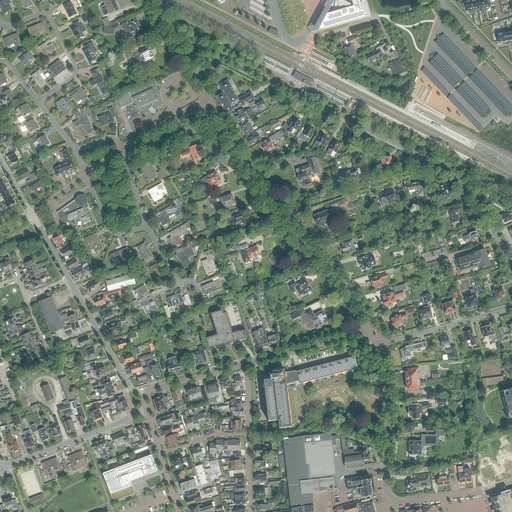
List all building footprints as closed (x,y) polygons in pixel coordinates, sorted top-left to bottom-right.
[(9,4),(11,3),(9,0),(8,0),(7,1),(6,0),(2,0),(0,1),(0,7),(3,14),(11,10),(9,4)] [(20,0),(25,9),(33,5),(30,0),(29,0),(20,0)] [(100,7),(104,16),(105,19),(102,20),(104,26),(110,24),(106,15),(108,14),(109,14),(118,10),(114,0),(102,0),(105,5),(100,7)] [(317,31),(348,22),(370,16),(365,0),(334,0),(332,4),(331,4),(330,4),(330,5),(329,5),(329,6),(330,6),(330,7),(327,14),(326,14),(322,21),(321,21),(320,21),(320,22),(320,23),(320,24),(321,24),(317,31)] [(470,0),(464,1),(466,11),(470,10),(470,13),(472,13),(470,0)] [(481,0),(475,0),(478,9),(481,8),(481,11),(484,11),(481,0)] [(69,18),(76,14),(70,1),(63,5),(69,18)] [(132,36),(142,31),(137,20),(128,24),(127,22),(121,25),(124,31),(125,30),(129,38),(130,38),(133,37),(132,36)] [(84,36),(82,33),(86,31),(83,25),(82,26),(81,24),(80,24),(78,21),(73,24),(74,28),(71,29),(73,34),(74,33),(77,40),(84,36)] [(43,22),(38,24),(28,28),(31,36),(46,30),(43,22)] [(121,30),(117,22),(100,31),(101,31),(105,38),(104,38),(104,39),(109,36),(110,35),(109,36),(110,33),(113,31),(116,32),(115,33),(121,30)] [(371,24),(352,29),(353,33),(372,27),(371,24)] [(277,34),(278,32),(271,28),(270,28),(268,32),(276,36),(277,34)] [(3,39),(6,47),(14,43),(15,47),(21,44),(17,33),(3,39)] [(475,67),(443,34),(434,43),(466,76),(475,67)] [(353,36),(347,39),(350,45),(356,42),(353,36)] [(96,59),(93,54),(97,52),(92,42),(84,47),(85,50),(83,51),(89,63),(96,59)] [(44,56),(56,49),(52,43),(47,46),(45,43),(38,47),(44,56)] [(384,52),(382,48),(384,47),(383,43),(375,47),(377,51),(372,53),(366,56),(369,62),(375,59),(375,60),(383,56),(381,53),(384,52)] [(350,46),(344,48),(345,48),(343,49),(342,51),(343,53),(345,53),(347,53),(349,58),(356,55),(355,53),(356,53),(352,45),(350,46)] [(154,60),(155,59),(154,57),(152,56),(149,49),(133,57),(130,51),(124,54),(127,60),(132,58),(135,65),(143,61),(145,65),(151,62),(152,64),(154,63),(154,61),(154,60)] [(313,50),(310,57),(332,68),(335,63),(331,61),(334,57),(328,54),(327,57),(313,50)] [(390,53),(393,60),(399,57),(396,50),(390,53)] [(31,60),(34,58),(29,51),(18,60),(23,66),(29,62),(28,61),(30,59),(31,60)] [(453,87),(462,79),(438,54),(429,62),(453,87)] [(388,63),(395,76),(396,76),(398,79),(409,73),(408,70),(406,71),(399,58),(388,63)] [(56,77),(66,69),(59,60),(49,68),(56,77)] [(100,77),(98,73),(100,71),(99,68),(96,69),(90,72),(92,75),(93,74),(96,79),(89,82),(91,86),(98,83),(104,95),(109,92),(102,81),(103,80),(101,76),(100,77)] [(421,71),(445,96),(449,93),(424,68),(421,71)] [(511,108),(511,105),(477,69),(468,78),(505,116),(511,108)] [(40,88),(46,84),(39,75),(42,73),(39,70),(32,75),(35,79),(34,79),(40,88)] [(311,81),(312,80),(308,78),(307,79),(298,74),(296,78),(303,82),(302,83),(305,84),(305,83),(312,86),(314,82),(311,81)] [(233,110),(254,99),(251,92),(238,99),(228,81),(219,85),(223,93),(217,97),(226,115),(233,111),(233,110)] [(126,106),(128,111),(127,112),(128,114),(129,114),(132,120),(133,120),(139,117),(138,115),(150,110),(152,112),(154,111),(152,109),(163,104),(154,82),(116,98),(121,108),(126,106)] [(490,108),(464,82),(455,90),(481,117),(490,108)] [(82,102),(88,97),(79,87),(76,90),(78,92),(71,97),(76,103),(80,99),(82,102)] [(3,93),(1,90),(0,90),(0,101),(1,101),(3,103),(4,103),(6,102),(7,102),(14,98),(10,89),(3,93)] [(479,131),(482,128),(451,95),(447,98),(479,131)] [(88,98),(94,106),(98,104),(91,96),(88,98)] [(65,116),(73,110),(63,98),(55,104),(65,116)] [(254,100),(248,104),(252,110),(256,108),(258,113),(267,107),(263,100),(256,104),(254,100)] [(20,123),(25,120),(23,117),(31,112),(26,104),(18,108),(22,116),(17,119),(19,123),(20,123)] [(108,109),(110,112),(98,117),(102,127),(114,122),(113,118),(116,117),(112,107),(108,109)] [(74,127),(81,125),(85,126),(88,135),(93,133),(87,117),(91,116),(88,108),(79,112),(75,115),(77,121),(73,123),(74,127)] [(248,117),(252,115),(249,109),(244,111),(242,109),(234,114),(235,116),(234,116),(238,123),(248,118),(248,117)] [(284,130),(291,134),(293,129),(296,131),(301,123),(294,119),(291,123),(290,123),(289,126),(285,124),(282,127),(285,129),(284,130)] [(27,123),(25,120),(20,123),(19,123),(18,124),(22,132),(28,128),(30,133),(38,129),(33,120),(27,123)] [(277,120),(270,124),(272,129),(280,124),(277,120)] [(245,135),(253,131),(248,122),(240,126),(245,135)] [(309,138),(314,130),(308,127),(305,131),(300,138),(304,140),(306,137),(309,138)] [(6,137),(9,135),(6,129),(1,132),(2,134),(0,135),(0,143),(1,143),(1,144),(8,140),(6,137)] [(272,146),(270,142),(278,138),(279,140),(285,137),(282,130),(268,138),(269,139),(262,143),(264,146),(262,147),(264,151),(272,146)] [(250,145),(260,139),(257,134),(247,139),(250,145)] [(322,146),(327,137),(321,134),(318,139),(317,138),(313,146),(317,148),(319,144),(322,146)] [(42,149),(49,144),(45,135),(38,139),(36,136),(31,138),(33,143),(37,141),(42,149)] [(336,153),(340,145),(333,140),(331,145),(330,145),(326,153),(330,155),(332,151),(336,153)] [(194,160),(196,159),(197,159),(198,160),(199,160),(200,159),(201,157),(197,149),(202,146),(200,143),(189,149),(188,147),(178,152),(181,159),(189,155),(191,158),(193,158),(194,160)] [(7,158),(8,159),(9,159),(12,163),(14,162),(15,162),(18,160),(14,153),(17,152),(15,148),(9,151),(10,153),(6,155),(7,156),(6,157),(7,158)] [(72,162),(69,156),(67,150),(61,152),(60,153),(62,159),(64,158),(66,164),(54,169),(56,175),(75,168),(72,161),(72,162)] [(311,184),(309,178),(314,177),(313,176),(320,173),(315,157),(307,160),(310,165),(298,169),(300,176),(298,176),(300,182),(304,180),(306,186),(311,184)] [(381,159),(383,169),(392,166),(390,157),(381,159)] [(160,180),(165,177),(161,171),(156,173),(150,162),(140,168),(148,182),(158,176),(160,180)] [(28,177),(29,180),(37,176),(35,173),(30,175),(27,169),(17,174),(21,181),(28,177)] [(352,178),(358,176),(355,169),(338,174),(340,181),(347,179),(348,180),(352,179),(352,178)] [(203,179),(205,182),(207,181),(208,182),(218,177),(217,175),(217,174),(216,173),(215,172),(211,174),(208,175),(208,176),(203,179)] [(38,179),(37,176),(29,180),(31,183),(27,185),(31,192),(41,187),(39,184),(42,182),(40,178),(38,179)] [(219,178),(218,177),(208,182),(207,181),(205,182),(209,188),(213,186),(214,187),(217,186),(217,184),(221,182),(220,181),(221,180),(220,179),(219,178)] [(403,181),(404,185),(403,185),(404,189),(406,189),(407,191),(407,190),(408,191),(415,189),(414,183),(410,184),(409,179),(406,180),(403,181)] [(453,190),(451,190),(449,180),(438,183),(441,193),(439,193),(441,200),(455,196),(453,190)] [(422,188),(423,188),(422,182),(414,183),(415,189),(416,196),(418,195),(418,194),(420,193),(421,192),(422,190),(422,188)] [(160,194),(166,191),(162,183),(151,189),(154,194),(150,195),(154,202),(162,198),(160,194)] [(6,187),(0,189),(0,193),(2,196),(9,192),(6,187)] [(393,189),(386,192),(389,202),(396,199),(393,189)] [(403,189),(398,190),(401,200),(406,198),(403,189)] [(9,192),(2,196),(5,201),(12,197),(9,192)] [(389,202),(386,192),(379,194),(382,204),(389,202)] [(223,207),(234,203),(231,195),(220,199),(223,207)] [(85,209),(87,208),(89,207),(86,200),(85,198),(83,197),(82,196),(80,197),(79,197),(79,198),(77,199),(57,212),(57,213),(62,225),(72,220),(72,219),(76,217),(80,220),(83,225),(90,221),(85,209)] [(12,197),(5,201),(8,207),(15,203),(12,197)] [(342,198),(329,203),(331,209),(344,204),(342,198)] [(176,205),(172,207),(172,206),(160,213),(162,216),(158,218),(163,226),(167,224),(167,223),(171,221),(169,217),(175,214),(176,216),(180,214),(176,205)] [(452,223),(453,223),(454,226),(459,224),(458,221),(459,221),(456,212),(462,209),(460,206),(456,208),(448,210),(452,223)] [(331,220),(334,218),(331,210),(327,211),(313,216),(317,225),(320,224),(321,227),(322,227),(324,226),(325,225),(324,223),(331,220)] [(511,214),(511,213),(509,215),(508,214),(502,217),(505,222),(511,219),(511,221),(511,214)] [(234,222),(244,219),(242,214),(232,217),(231,215),(223,218),(225,223),(233,220),(234,222)] [(247,225),(244,219),(234,222),(236,229),(247,225)] [(173,248),(177,245),(178,247),(184,244),(180,237),(188,233),(186,230),(190,228),(190,226),(188,222),(185,224),(169,233),(171,237),(168,239),(173,248)] [(475,241),(475,240),(474,239),(477,238),(478,237),(478,236),(478,235),(477,234),(476,231),(472,232),(467,234),(466,231),(460,233),(461,234),(457,236),(459,240),(462,238),(463,241),(465,240),(466,243),(468,242),(468,241),(471,240),(472,243),(475,241)] [(57,246),(64,242),(62,239),(62,237),(64,236),(62,232),(57,234),(58,237),(53,239),(57,246)] [(354,234),(356,240),(363,238),(361,232),(354,234)] [(91,254),(103,248),(96,233),(84,238),(91,254)] [(355,251),(355,249),(357,248),(356,244),(354,245),(352,239),(341,242),(343,247),(342,247),(344,252),(345,251),(346,254),(349,253),(355,251)] [(190,243),(193,248),(200,244),(197,240),(190,243)] [(145,261),(152,257),(144,243),(136,248),(144,261),(145,261)] [(195,255),(191,249),(193,248),(190,243),(183,247),(185,251),(184,252),(183,251),(177,255),(184,268),(191,264),(188,258),(195,255)] [(237,252),(240,251),(244,263),(250,261),(250,260),(253,259),(255,262),(259,260),(257,257),(260,256),(256,246),(248,249),(246,244),(240,246),(238,246),(237,247),(233,245),(231,249),(237,252)] [(68,256),(74,253),(70,246),(66,248),(67,248),(60,252),(64,257),(67,255),(68,256)] [(111,254),(114,261),(118,260),(120,266),(131,261),(126,248),(111,254)] [(479,270),(479,268),(489,265),(488,260),(491,259),(490,253),(486,254),(484,249),(474,252),(474,254),(457,259),(461,272),(474,268),(475,271),(479,270)] [(211,258),(214,257),(213,253),(206,256),(207,259),(201,262),(206,274),(216,270),(211,258)] [(379,262),(382,261),(380,256),(377,257),(377,255),(368,258),(367,256),(358,259),(360,264),(359,264),(359,266),(360,265),(361,270),(370,268),(369,264),(379,262)] [(12,266),(10,260),(8,257),(4,258),(6,262),(2,263),(5,272),(6,276),(8,275),(7,273),(10,272),(9,267),(12,266)] [(447,258),(423,265),(424,267),(448,260),(447,258)] [(74,268),(79,265),(75,259),(72,260),(71,262),(67,264),(69,269),(73,267),(74,268)] [(27,268),(36,265),(34,260),(23,264),(24,266),(26,265),(27,268)] [(82,267),(81,268),(72,273),(75,279),(80,276),(81,277),(82,277),(84,276),(85,274),(84,274),(86,272),(87,273),(89,271),(91,274),(94,272),(88,262),(83,265),(82,267)] [(159,278),(163,276),(156,264),(149,268),(155,280),(159,278)] [(133,274),(105,281),(108,291),(120,288),(135,284),(133,274)] [(382,280),(388,278),(386,274),(380,276),(380,275),(370,279),(372,284),(371,284),(372,286),(373,287),(376,286),(377,288),(381,287),(380,285),(383,284),(382,280)] [(41,280),(39,275),(30,278),(28,279),(29,281),(31,280),(32,283),(41,280)] [(219,279),(205,285),(202,286),(204,292),(204,291),(206,295),(223,289),(219,279)] [(97,289),(100,287),(97,280),(94,282),(93,282),(86,285),(89,292),(97,289)] [(303,295),(312,290),(306,280),(297,285),(294,281),(288,285),(290,289),(294,287),(300,296),(303,294),(303,295)] [(474,294),(482,292),(480,284),(475,285),(474,282),(471,283),(473,289),(469,290),(471,296),(465,298),(467,304),(466,304),(467,308),(477,305),(474,294)] [(500,298),(504,296),(501,287),(499,287),(498,282),(493,283),(494,289),(493,289),(496,299),(500,298)] [(140,305),(148,300),(146,297),(150,295),(144,286),(134,291),(140,300),(138,301),(140,305)] [(105,299),(122,294),(120,288),(102,293),(103,295),(93,300),(96,306),(106,302),(105,299)] [(383,301),(383,302),(383,304),(384,305),(388,305),(388,307),(393,306),(392,303),(395,302),(394,298),(404,295),(402,290),(392,293),(382,296),(383,300),(383,301)] [(187,305),(191,304),(188,295),(182,297),(180,293),(166,298),(170,307),(168,308),(170,313),(174,311),(173,306),(183,303),(184,306),(187,305)] [(432,302),(430,294),(423,296),(425,304),(432,302)] [(39,302),(46,321),(59,316),(52,297),(39,302)] [(148,300),(140,305),(142,309),(144,307),(149,316),(159,311),(153,301),(149,303),(148,300)] [(444,314),(455,311),(452,301),(447,303),(448,303),(442,305),(444,314)] [(114,316),(112,311),(121,308),(120,303),(110,306),(111,309),(101,313),(104,320),(114,316)] [(416,308),(415,306),(405,308),(406,314),(415,311),(414,308),(416,308)] [(421,320),(431,317),(429,309),(428,306),(423,308),(423,310),(419,311),(421,320)] [(232,333),(226,312),(223,313),(222,310),(210,314),(217,335),(206,338),(208,348),(215,346),(216,348),(217,348),(217,347),(221,346),(222,346),(222,344),(234,341),(235,343),(235,341),(245,338),(243,330),(232,333)] [(315,328),(328,322),(322,311),(314,315),(312,311),(301,316),(307,328),(310,327),(310,328),(314,326),(315,328)] [(67,313),(59,316),(63,327),(66,326),(64,322),(69,321),(71,324),(78,321),(75,314),(68,317),(67,313)] [(7,321),(4,322),(6,327),(14,324),(16,323),(15,321),(13,322),(12,319),(14,318),(12,314),(5,317),(7,321)] [(393,326),(398,325),(399,325),(401,325),(401,324),(402,323),(401,320),(407,318),(406,314),(400,316),(400,315),(398,315),(391,317),(392,321),(392,322),(393,326)] [(63,327),(59,316),(46,321),(51,333),(64,329),(63,327)] [(80,328),(78,321),(71,324),(66,326),(67,329),(72,327),(73,331),(74,330),(74,331),(76,331),(76,330),(80,328)] [(118,327),(121,326),(120,322),(117,323),(116,323),(108,326),(110,332),(119,329),(118,327)] [(6,327),(8,332),(21,326),(20,324),(15,326),(14,324),(6,327)] [(24,332),(22,326),(21,326),(8,332),(10,336),(8,337),(7,338),(8,340),(9,340),(14,338),(13,336),(18,333),(19,335),(24,332)] [(497,341),(496,339),(495,334),(492,335),(490,329),(489,329),(488,326),(481,328),(484,337),(489,336),(491,340),(491,343),(497,341)] [(265,337),(262,327),(256,328),(257,331),(258,335),(259,335),(262,347),(267,346),(265,337)] [(475,344),(478,343),(477,338),(474,338),(473,335),(472,336),(471,330),(464,332),(466,341),(470,340),(471,345),(475,344)] [(261,347),(262,347),(259,335),(258,335),(257,331),(254,332),(256,338),(257,337),(258,339),(254,340),(256,349),(261,348),(261,347)] [(21,336),(23,341),(33,337),(32,335),(30,336),(29,333),(21,336)] [(33,337),(23,341),(25,346),(35,341),(35,340),(36,340),(35,338),(39,336),(39,334),(33,337)] [(451,352),(450,347),(447,336),(439,338),(442,347),(446,346),(447,353),(451,352)] [(88,337),(78,341),(77,338),(70,340),(72,346),(77,344),(78,345),(80,345),(80,347),(90,343),(88,337)] [(129,339),(125,340),(117,342),(119,349),(127,346),(131,345),(129,339)] [(25,346),(27,351),(37,346),(40,345),(39,345),(39,343),(36,344),(35,341),(25,346)] [(412,350),(426,346),(425,341),(421,342),(421,343),(405,347),(405,348),(399,349),(402,360),(406,359),(406,357),(410,356),(409,352),(413,351),(412,350)] [(43,343),(39,345),(40,345),(37,346),(27,351),(29,355),(38,352),(39,351),(40,350),(39,347),(43,345),(43,343)] [(207,350),(205,345),(197,347),(199,352),(193,353),(194,359),(195,365),(207,362),(204,351),(207,350)] [(457,359),(454,346),(450,347),(451,352),(452,355),(447,355),(448,360),(457,359)] [(124,360),(125,360),(126,363),(130,361),(131,362),(132,361),(133,361),(134,360),(137,359),(135,355),(140,354),(138,348),(130,350),(131,354),(124,356),(124,357),(124,358),(124,360)] [(94,349),(86,352),(85,349),(79,351),(81,356),(83,355),(84,357),(88,356),(89,360),(97,357),(94,349)] [(39,355),(38,352),(29,355),(31,360),(42,356),(41,354),(39,355)] [(151,353),(138,358),(139,362),(153,358),(151,353)] [(153,359),(155,366),(150,368),(154,380),(159,378),(157,370),(161,369),(157,357),(153,359)] [(180,364),(180,363),(180,362),(179,361),(176,362),(175,357),(168,359),(171,367),(168,367),(169,372),(181,369),(180,364)] [(279,428),(291,427),(286,384),(294,382),(295,385),(299,384),(357,368),(354,357),(296,372),(296,371),(285,372),(284,369),(272,371),(272,375),(270,375),(270,379),(263,380),(268,421),(278,420),(279,428)] [(480,363),(481,370),(501,367),(501,370),(504,370),(503,366),(501,366),(500,360),(480,363)] [(138,375),(147,372),(146,367),(142,369),(140,362),(134,364),(131,365),(131,367),(130,367),(132,374),(138,372),(138,375)] [(99,366),(98,365),(96,366),(95,363),(84,367),(85,371),(82,372),(82,373),(82,375),(84,375),(87,374),(91,373),(92,376),(93,375),(94,378),(103,374),(101,371),(105,369),(103,365),(99,366)] [(419,375),(417,376),(417,372),(419,372),(418,368),(407,369),(407,372),(405,373),(406,377),(405,377),(406,385),(407,385),(407,389),(409,389),(409,392),(420,391),(420,388),(418,388),(418,384),(419,384),(426,383),(426,380),(419,381),(419,375)] [(57,407),(59,412),(70,408),(68,400),(75,398),(73,395),(63,370),(57,373),(64,391),(67,400),(62,402),(63,403),(63,405),(57,407)] [(146,381),(146,380),(151,378),(149,373),(148,371),(147,372),(138,375),(139,377),(137,378),(139,384),(142,383),(142,384),(143,383),(146,381)] [(502,376),(482,379),(483,386),(503,383),(502,377),(505,376),(505,373),(502,373),(502,376)] [(242,385),(240,376),(234,377),(236,387),(240,386),(241,390),(243,389),(242,385)] [(226,389),(226,388),(228,387),(230,393),(235,397),(240,397),(240,393),(234,393),(231,383),(229,383),(228,377),(219,380),(219,382),(221,387),(222,390),(226,389)] [(111,381),(107,383),(106,379),(100,382),(102,385),(103,385),(104,387),(101,389),(101,388),(97,389),(94,390),(95,394),(98,392),(102,391),(105,390),(113,387),(111,381)] [(206,391),(221,387),(219,382),(217,382),(216,379),(204,382),(206,391)] [(54,399),(50,388),(48,384),(41,387),(40,385),(38,386),(39,390),(41,389),(46,402),(54,399)] [(196,387),(196,386),(193,386),(188,387),(185,388),(187,393),(186,393),(187,395),(189,394),(189,395),(201,392),(202,397),(206,396),(204,388),(200,389),(200,387),(197,388),(196,387)] [(113,387),(105,390),(108,396),(115,393),(113,387)] [(511,417),(511,388),(500,391),(500,392),(503,391),(510,417),(507,418),(511,417)] [(30,405),(24,389),(17,391),(23,408),(30,405)] [(183,405),(186,404),(185,398),(181,399),(179,390),(171,392),(173,397),(173,398),(174,401),(177,400),(178,404),(182,403),(183,405)] [(123,394),(106,401),(102,402),(102,400),(98,402),(100,407),(102,412),(111,408),(111,410),(109,411),(111,415),(121,411),(122,412),(128,409),(123,394)] [(166,403),(169,402),(167,396),(163,397),(163,395),(158,397),(159,398),(157,399),(156,398),(152,400),(156,412),(157,412),(163,411),(163,412),(167,410),(166,407),(167,406),(166,403)] [(86,419),(83,414),(80,406),(77,408),(74,401),(69,402),(73,415),(74,416),(78,414),(79,416),(76,417),(78,421),(79,421),(81,426),(85,424),(83,420),(86,419)] [(241,409),(241,405),(241,401),(230,402),(231,410),(236,410),(236,415),(241,415),(243,415),(243,409),(241,409)] [(102,417),(99,409),(100,408),(98,402),(92,404),(95,411),(90,412),(91,415),(93,416),(94,420),(96,419),(97,420),(99,419),(100,418),(102,417)] [(420,404),(420,405),(418,405),(418,404),(411,405),(411,409),(408,409),(409,416),(412,415),(412,419),(419,418),(419,414),(423,414),(422,408),(429,408),(429,403),(420,404)] [(205,412),(202,413),(205,423),(211,421),(208,411),(207,411),(206,408),(204,408),(205,412)] [(64,411),(66,417),(73,415),(71,409),(64,411)] [(194,417),(191,418),(194,427),(199,426),(199,425),(195,411),(192,412),(193,416),(194,415),(194,417)] [(199,425),(205,423),(202,413),(198,414),(197,413),(198,413),(197,411),(195,411),(199,425)] [(169,424),(173,423),(172,421),(181,418),(179,412),(167,416),(159,418),(161,426),(166,425),(169,424)] [(11,417),(14,426),(21,423),(18,414),(11,417)] [(187,429),(194,427),(191,418),(187,419),(186,415),(183,416),(187,429)] [(67,431),(74,428),(72,423),(73,423),(72,419),(63,422),(67,431)] [(57,435),(61,433),(59,430),(60,428),(59,425),(54,427),(53,423),(49,425),(53,437),(57,435)] [(178,426),(173,428),(172,426),(173,425),(173,423),(169,424),(170,426),(162,429),(164,435),(180,430),(178,426)] [(136,428),(139,439),(140,439),(141,444),(133,447),(134,450),(139,448),(146,446),(144,441),(148,439),(143,425),(136,428)] [(45,428),(43,429),(43,427),(39,429),(40,430),(39,430),(43,441),(48,438),(47,435),(47,433),(45,428)] [(421,435),(420,441),(409,441),(409,455),(421,455),(421,449),(422,449),(422,445),(438,446),(438,436),(445,436),(445,429),(435,429),(435,435),(421,435)] [(31,435),(29,430),(23,432),(25,437),(23,437),(22,439),(24,443),(25,443),(26,447),(30,446),(30,447),(34,445),(32,441),(33,441),(31,435)] [(5,433),(9,443),(11,448),(13,448),(14,452),(18,450),(17,446),(18,446),(16,440),(14,441),(10,431),(5,433)] [(125,443),(130,441),(128,435),(124,436),(123,432),(112,437),(115,444),(124,441),(125,443)] [(166,437),(167,442),(177,439),(176,437),(178,436),(178,433),(166,437)] [(302,436),(283,439),(290,510),(290,511),(313,511),(311,491),(327,489),(327,482),(336,481),(331,433),(302,436)] [(99,442),(105,459),(108,458),(104,448),(107,447),(104,439),(99,442)] [(103,460),(105,459),(99,442),(93,444),(96,452),(99,450),(103,460)] [(263,444),(263,446),(255,447),(255,453),(263,453),(263,450),(271,450),(271,444),(263,444)] [(200,446),(195,448),(199,458),(200,457),(201,459),(203,458),(200,446)] [(199,458),(195,448),(190,449),(194,461),(197,460),(196,458),(199,458)] [(349,449),(342,450),(344,459),(344,458),(346,468),(364,465),(363,460),(368,459),(367,454),(366,450),(358,452),(354,452),(354,449),(349,450),(349,449)] [(82,451),(75,453),(77,461),(84,458),(82,451)] [(77,461),(75,453),(67,456),(70,463),(77,461)] [(509,453),(503,454),(504,458),(503,458),(507,472),(511,470),(511,463),(511,464),(509,453)] [(132,486),(130,481),(157,471),(151,455),(103,473),(110,494),(132,486)] [(184,463),(187,462),(188,467),(193,466),(189,456),(185,457),(186,458),(182,459),(181,455),(171,458),(174,466),(184,463)] [(52,467),(59,464),(56,457),(49,460),(52,467)] [(87,465),(84,458),(77,461),(80,468),(87,465)] [(263,468),(265,468),(265,464),(271,464),(271,458),(266,458),(266,460),(255,460),(255,467),(259,467),(259,468),(263,468)] [(44,470),(52,467),(49,460),(42,463),(44,470)] [(80,468),(77,461),(70,463),(73,471),(80,468)] [(62,472),(59,464),(52,467),(54,474),(62,472)] [(194,476),(193,477),(196,486),(208,483),(202,465),(192,468),(192,471),(194,476)] [(494,468),(482,470),(484,479),(500,476),(498,465),(493,466),(494,468)] [(52,467),(44,470),(47,477),(54,474),(52,467)] [(184,479),(182,471),(174,474),(177,481),(184,479)] [(414,480),(407,481),(408,492),(416,491),(415,488),(420,487),(420,488),(430,486),(429,474),(414,476),(414,480)] [(350,478),(350,479),(346,480),(347,490),(357,489),(360,488),(360,490),(359,490),(359,494),(361,493),(361,497),(372,496),(369,482),(370,482),(369,476),(351,479),(351,478),(350,478)] [(182,491),(196,486),(194,479),(191,480),(180,484),(182,491)] [(495,511),(511,511),(511,488),(502,492),(500,493),(492,495),(493,497),(491,498),(495,511)] [(45,499),(44,496),(43,496),(42,494),(29,499),(31,504),(45,499)] [(192,495),(186,496),(184,497),(186,503),(194,501),(192,495)] [(20,505),(18,506),(16,500),(13,501),(11,497),(3,500),(5,506),(12,504),(14,509),(17,508),(19,511),(22,511),(20,505)] [(221,501),(224,510),(230,508),(229,504),(227,505),(226,499),(221,501)] [(271,503),(274,503),(274,499),(267,500),(267,505),(264,505),(264,502),(260,503),(256,504),(257,511),(261,511),(269,510),(269,508),(272,507),(271,503)] [(374,511),(372,503),(370,503),(369,499),(361,501),(362,504),(358,505),(360,511),(374,511)] [(189,511),(190,511),(199,511),(208,509),(208,510),(213,509),(211,502),(206,503),(206,504),(202,506),(201,504),(197,506),(189,508),(189,509),(189,510),(189,511)]
